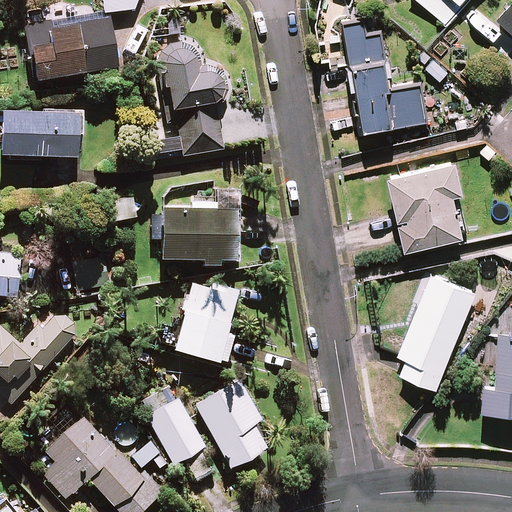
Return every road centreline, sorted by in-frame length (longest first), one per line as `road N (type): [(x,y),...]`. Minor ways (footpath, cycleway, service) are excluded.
road 1 (residential): [(276,0),(361,496)]
road 2 (residential): [(511,498),(361,496)]
